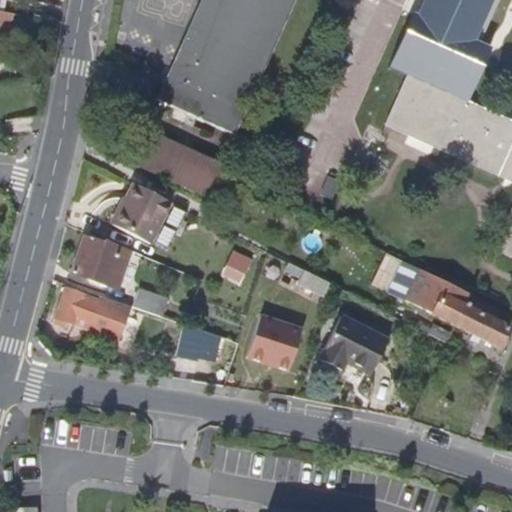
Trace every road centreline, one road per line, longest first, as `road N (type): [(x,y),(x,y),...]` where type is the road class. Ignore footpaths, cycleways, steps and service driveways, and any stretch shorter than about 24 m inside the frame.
road 1 (residential): [(177,400),(382,428),(511,469)]
road 2 (tertiary): [(0,379),(55,154)]
road 3 (residential): [(362,511),(161,476)]
road 4 (residential): [(0,380),(177,400)]
road 5 (tertiary): [(55,154),(83,0)]
